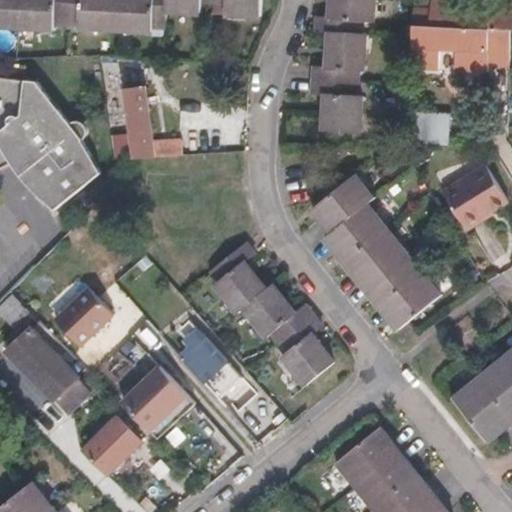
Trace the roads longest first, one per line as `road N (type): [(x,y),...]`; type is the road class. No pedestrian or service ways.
road 1 (residential): [(380,361),(206,511)]
road 2 (residential): [(295,0),(268,86),(264,151),(275,215)]
road 3 (residential): [(498,511),(380,361)]
road 4 (residential): [(380,361),(275,215)]
